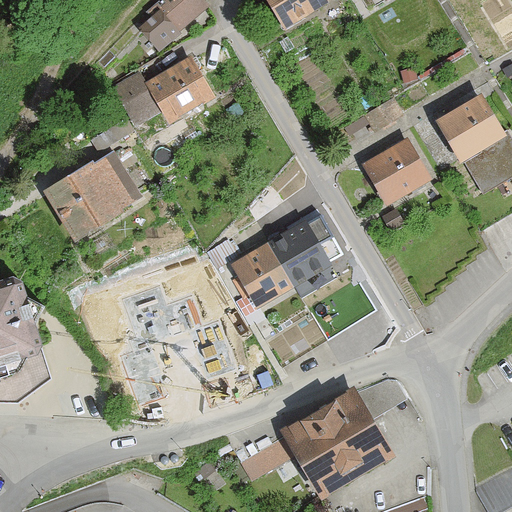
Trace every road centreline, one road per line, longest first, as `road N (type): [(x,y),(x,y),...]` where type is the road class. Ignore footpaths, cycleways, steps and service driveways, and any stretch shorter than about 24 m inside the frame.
road 1 (residential): [(230,0),(222,10),(421,351)]
road 2 (residential): [(421,351),(204,428),(57,464)]
road 3 (residential): [(457,511),(447,413),(421,351)]
road 4 (track): [(35,106),(144,0)]
